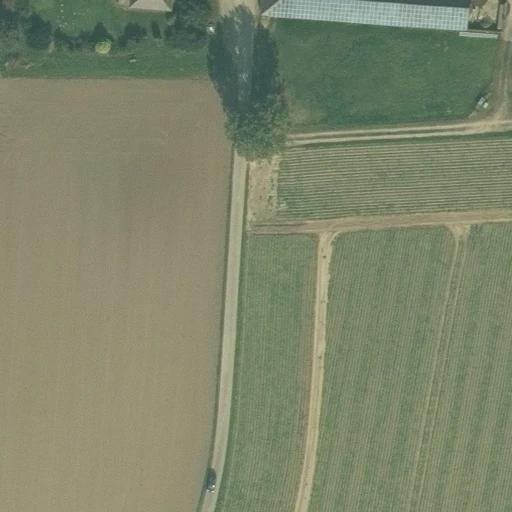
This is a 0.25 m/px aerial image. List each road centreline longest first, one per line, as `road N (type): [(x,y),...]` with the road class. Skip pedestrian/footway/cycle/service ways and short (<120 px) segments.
road 1 (unclassified): [(206,511),(219,457),(243,139),(244,0)]
road 2 (track): [(243,139),(511,121)]
